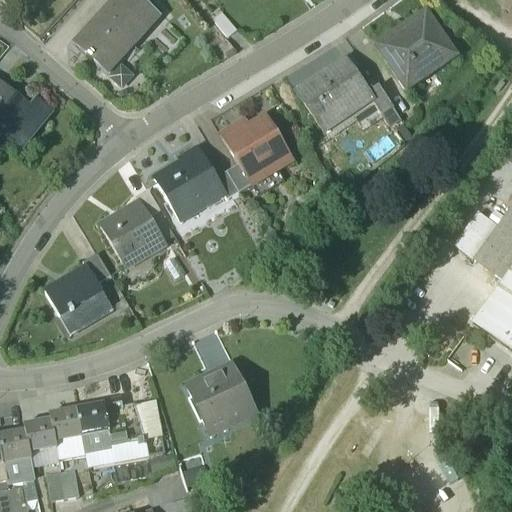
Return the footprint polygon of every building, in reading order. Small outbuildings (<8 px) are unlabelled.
[(132,0),(121,0),(76,49),(87,60),(85,62),(91,67),(93,65),(107,78),(157,23),(132,0)] [(426,16),(376,50),(406,95),(456,61),(426,16)] [(237,35),(222,17),(212,25),(228,43),(237,35)] [(336,47),(288,82),(296,92),(343,58),(336,47)] [(366,99),(344,67),(297,100),(323,138),(370,106),(371,106),(366,99)] [(30,110),(2,88),(0,90),(0,133),(7,139),(6,141),(21,154),(52,116),(36,103),(30,110)] [(392,110),(378,90),(366,99),(371,106),(370,106),(379,119),(392,110)] [(265,121),(241,135),(237,129),(220,140),(238,170),(251,191),(293,165),(265,121)] [(215,184),(197,153),(178,164),(180,167),(154,183),(181,228),(224,203),(225,202),(215,184)] [(238,170),(225,177),(238,199),(251,191),(238,170)] [(238,199),(225,177),(215,184),(225,202),(224,203),(226,206),(238,199)] [(148,195),(135,202),(139,208),(140,208),(148,222),(160,216),(148,195)] [(139,208),(100,232),(121,267),(143,253),(147,260),(165,249),(148,222),(140,208),(139,208)] [(511,212),(499,231),(474,265),(503,286),(490,304),(511,320),(511,212)] [(473,264),(499,231),(481,218),(456,251),(473,264)] [(110,281),(97,258),(82,267),(85,272),(87,271),(97,289),(110,281)] [(97,289),(87,271),(85,272),(44,297),(60,324),(70,318),(71,320),(74,319),(82,332),(112,314),(97,289)] [(511,320),(490,304),(475,325),(511,351),(511,320)] [(233,369),(218,376),(220,380),(221,380),(229,397),(243,390),(233,369)] [(220,380),(204,388),(202,383),(186,391),(209,441),(256,419),(243,390),(229,397),(221,380),(220,380)] [(102,412),(76,416),(81,443),(107,438),(102,412)] [(134,412),(119,415),(123,435),(114,437),(117,451),(145,445),(134,412)] [(76,416),(50,421),(51,427),(55,448),(81,443),(76,416)] [(379,425),(359,455),(367,460),(386,430),(379,425)] [(51,427),(24,432),(25,438),(29,458),(55,454),(55,448),(51,427)] [(29,458),(25,438),(0,442),(0,451),(3,470),(30,464),(29,458)] [(81,443),(55,448),(55,454),(58,467),(67,465),(66,460),(84,457),(81,443)] [(30,464),(3,470),(7,487),(7,490),(34,485),(30,464)] [(73,477),(60,479),(64,505),(77,502),(73,477)] [(60,479),(45,481),(49,507),(64,505),(60,479)] [(209,511),(203,492),(187,498),(188,503),(190,511),(209,511)] [(25,511),(22,493),(8,496),(11,511),(25,511)] [(11,511),(8,496),(0,497),(0,511),(11,511)] [(190,511),(188,503),(165,510),(165,511),(190,511)]
